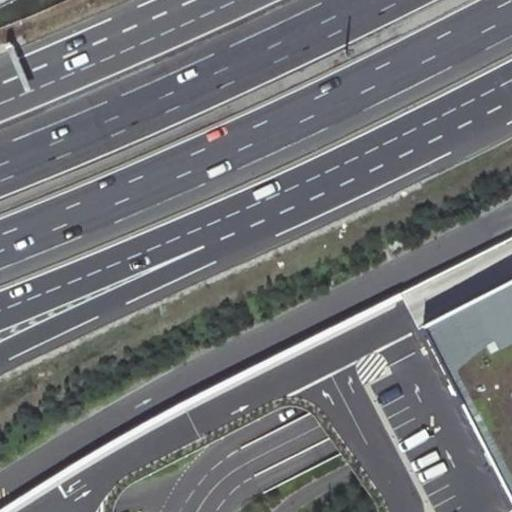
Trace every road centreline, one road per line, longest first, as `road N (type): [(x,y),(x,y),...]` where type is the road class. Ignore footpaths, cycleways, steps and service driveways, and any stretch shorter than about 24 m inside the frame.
road 1 (trunk): [(0,240),(511,9)]
road 2 (trunk): [(0,352),(154,279),(383,144)]
road 3 (trunk): [(0,310),(383,144)]
road 4 (trunk): [(379,0),(0,170)]
road 5 (trunk): [(236,0),(0,102)]
road 6 (trunk): [(231,0),(0,77)]
road 7 (trunk): [(383,144),(511,79)]
